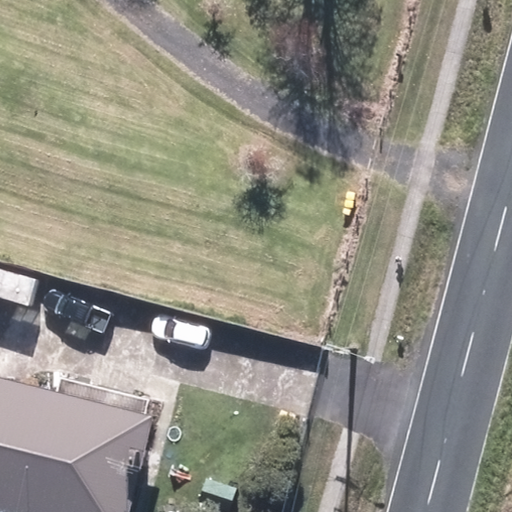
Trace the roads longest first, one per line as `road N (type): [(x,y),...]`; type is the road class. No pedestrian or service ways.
road 1 (track): [(509,201),(375,155),(139,0)]
road 2 (tertiary): [(511,191),(427,511)]
